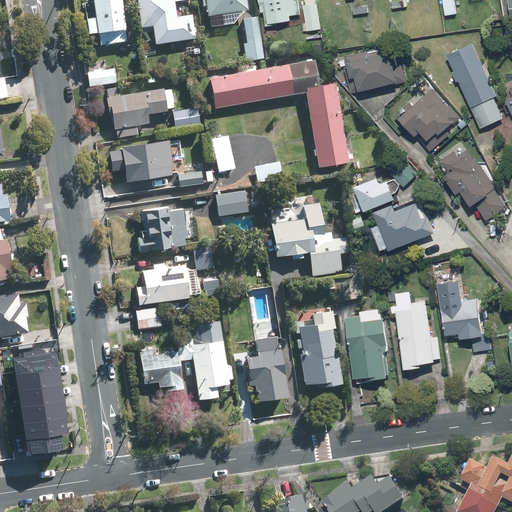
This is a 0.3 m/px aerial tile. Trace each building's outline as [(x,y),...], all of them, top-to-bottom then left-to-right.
[(88,0),(91,18),(82,20),(85,35),(95,34),(97,46),(125,42),(118,0),(88,0)] [(133,0),(138,28),(140,28),(143,47),(155,45),(153,26),(174,23),(170,0),(133,0)] [(208,27),(232,24),(238,12),(243,11),(242,0),(202,0),(205,17),(207,17),(208,27)] [(256,0),(258,14),(263,13),(265,26),(290,22),(289,15),(299,14),(297,0),(256,0)] [(405,0),(391,2),(391,9),(406,8),(405,0)] [(453,0),(441,0),(445,17),(456,14),(453,0)] [(304,8),(307,23),(301,24),(303,32),(308,31),(321,29),(317,6),(304,8)] [(367,6),(353,8),(354,16),(368,15),(367,6)] [(255,17),(240,19),(244,43),(242,44),(244,61),(262,58),(255,17)] [(194,26),(163,30),(166,52),(197,47),(194,26)] [(446,56),(454,73),(451,74),(456,83),(458,82),(470,108),(496,96),(472,44),(446,56)] [(344,57),(347,81),(353,80),(355,91),(398,85),(405,84),(402,67),(396,68),(393,49),(344,57)] [(310,60),(206,77),(211,108),(303,93),(315,169),(346,164),(332,85),(315,88),(310,60)] [(112,70),(83,74),(86,88),(114,83),(112,70)] [(137,134),(135,127),(147,125),(145,116),(163,113),(163,109),(171,108),(168,89),(159,90),(158,89),(101,99),(104,116),(107,116),(109,130),(114,130),(115,138),(137,134)] [(397,121),(413,138),(417,134),(425,143),(435,134),(437,137),(458,117),(431,89),(397,121)] [(495,100),(471,110),(479,130),(503,120),(495,100)] [(190,109),(170,113),(173,128),(193,124),(190,109)] [(225,135),(209,139),(216,172),(232,168),(225,135)] [(166,142),(165,141),(119,148),(119,150),(105,152),(109,172),(120,170),(122,184),(168,177),(168,174),(183,171),(178,140),(166,142)] [(458,144),(433,163),(443,175),(440,177),(454,196),(458,194),(469,209),(474,205),(487,221),(505,207),(493,190),(496,187),(471,153),(467,156),(458,144)] [(422,170),(413,160),(391,181),(400,190),(422,170)] [(277,162),(252,167),(255,183),(281,178),(277,162)] [(198,171),(174,174),(176,187),(200,184),(198,171)] [(384,176),(353,188),(362,213),(393,202),(384,176)] [(243,190),(212,196),(216,216),(247,211),(243,190)] [(301,220),(269,224),(272,257),(307,253),(309,277),(338,274),(336,254),(345,253),(343,230),(320,232),(317,203),(299,205),(301,220)] [(378,226),(371,229),(379,252),(387,249),(388,252),(434,234),(428,217),(422,219),(416,203),(394,211),(393,209),(374,216),(378,226)] [(166,206),(138,211),(142,236),(134,237),(137,253),(187,243),(180,209),(167,211),(166,206)] [(360,217),(348,222),(352,232),(364,228),(360,217)] [(207,246),(190,249),(195,271),(211,268),(207,246)] [(132,287),(135,305),(185,297),(180,264),(161,267),(160,262),(146,265),(147,269),(137,271),(139,286),(132,287)] [(352,278),(331,281),(334,302),(355,298),(352,278)] [(410,292),(395,294),(397,307),(390,308),(391,316),(396,315),(404,371),(419,369),(419,365),(434,363),(433,360),(440,359),(438,338),(432,339),(427,302),(412,304),(410,292)] [(0,337),(25,333),(23,319),(25,319),(23,303),(16,304),(15,293),(0,295),(0,337)] [(465,293),(442,296),(443,302),(439,303),(444,337),(457,335),(458,341),(471,339),(472,352),(491,350),(489,334),(481,335),(477,305),(467,306),(465,293)] [(157,307),(133,310),(136,329),(159,326),(157,307)] [(387,353),(381,309),(359,313),(359,316),(343,319),(352,381),(366,379),(366,383),(386,380),(382,353),(387,353)] [(332,329),(330,311),(308,314),(309,320),(292,322),(293,334),(297,333),(300,355),(297,356),(301,386),(312,384),(313,389),(336,386),(329,329),(332,329)] [(284,398),(274,330),(267,320),(255,321),(256,331),(251,332),(254,356),(242,358),(246,386),(251,386),(254,402),(284,398)] [(222,366),(216,321),(186,325),(187,337),(175,339),(179,362),(189,360),(195,400),(215,398),(213,387),(225,385),(224,379),(229,379),(227,365),(222,366)] [(239,327),(226,329),(229,357),(243,355),(239,327)] [(140,330),(142,346),(153,344),(151,329),(140,330)] [(21,347),(0,350),(0,355),(2,366),(24,363),(21,347)] [(153,349),(136,352),(141,384),(155,382),(156,388),(161,388),(162,391),(179,389),(174,351),(153,354),(153,349)] [(4,398),(8,428),(17,427),(18,432),(32,430),(32,425),(46,423),(46,421),(54,420),(51,390),(42,391),(41,386),(35,386),(35,381),(26,382),(27,388),(7,390),(8,397),(4,398)] [(511,458),(511,459),(506,468),(492,461),(487,471),(469,462),(458,483),(470,489),(457,511),(496,511),(502,502),(511,506),(511,458)] [(321,504),(326,511),(389,511),(403,503),(390,482),(389,477),(371,479),(352,491),(347,484),(331,495),(332,497),(321,504)] [(300,511),(296,497),(269,505),(271,510),(264,511),(300,511)]
